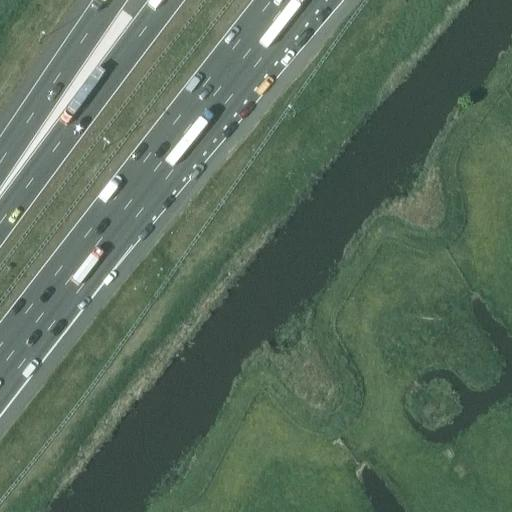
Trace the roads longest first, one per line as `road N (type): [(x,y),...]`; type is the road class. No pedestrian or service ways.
road 1 (motorway): [(0,369),(290,0)]
road 2 (motorway): [(170,0),(0,222)]
road 3 (motorway): [(107,0),(0,161)]
